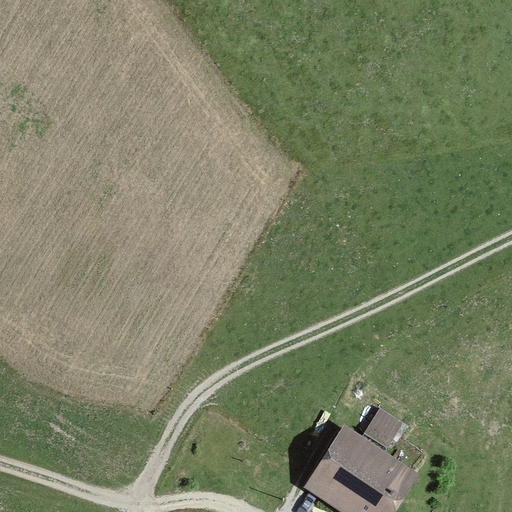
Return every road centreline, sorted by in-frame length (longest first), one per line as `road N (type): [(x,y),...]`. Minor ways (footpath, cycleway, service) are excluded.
road 1 (track): [(138,504),(198,387),(511,239)]
road 2 (track): [(237,511),(214,501),(100,497),(0,463)]
